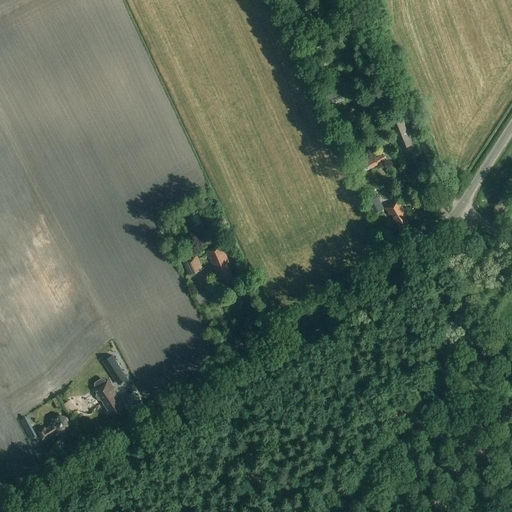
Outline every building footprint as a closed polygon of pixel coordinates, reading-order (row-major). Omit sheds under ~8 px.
[(337,0),(344,15),(355,10),(350,0),(337,0)] [(366,34),(357,14),(339,22),(343,29),(340,31),(348,50),(352,48),(345,33),(354,29),(358,37),(366,34)] [(375,68),(382,87),(387,85),(379,66),(375,68)] [(323,79),(325,85),(339,81),(337,74),(323,79)] [(393,99),(387,85),(382,87),(380,88),(386,102),(393,99)] [(329,99),(345,93),(343,86),(326,92),(329,99)] [(332,100),(333,104),(347,100),(346,99),(350,98),(348,94),(332,100)] [(403,115),(392,120),(403,147),(403,145),(411,141),(405,125),(407,125),(403,115)] [(382,153),(367,161),(364,157),(352,163),(359,176),(371,169),(386,160),(382,153)] [(384,210),(378,197),(366,203),(372,216),(384,210)] [(398,200),(386,208),(390,216),(392,214),(401,227),(409,222),(405,216),(407,215),(398,200)] [(196,225),(201,221),(196,214),(190,217),(196,225)] [(229,262),(221,245),(207,251),(221,284),(233,278),(227,263),(229,262)] [(196,256),(184,262),(182,262),(189,276),(202,270),(196,256)] [(209,303),(204,293),(195,297),(200,307),(209,303)] [(128,379),(113,355),(103,361),(118,385),(128,379)] [(98,400),(103,400),(112,416),(124,408),(112,389),(113,388),(109,381),(107,382),(105,379),(102,378),(95,382),(94,385),(96,389),(97,391),(96,396),(98,400)] [(53,400),(60,411),(65,408),(58,397),(53,400)] [(51,426),(51,428),(46,430),(45,428),(40,431),(44,438),(51,434),(52,436),(54,434),(53,432),(58,430),(64,432),(69,429),(71,423),(68,418),(62,416),(57,419),(55,424),(51,426)]
